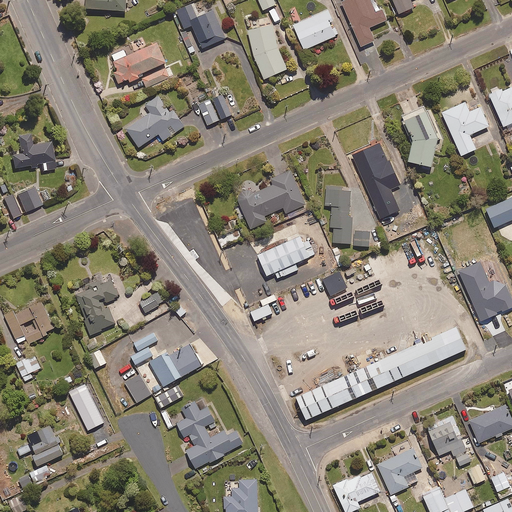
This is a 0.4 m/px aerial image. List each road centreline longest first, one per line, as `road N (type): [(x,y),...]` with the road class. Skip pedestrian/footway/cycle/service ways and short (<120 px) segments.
road 1 (residential): [(126,195),(511,25)]
road 2 (secondary): [(126,195),(242,358),(294,452)]
road 3 (residential): [(511,356),(294,452)]
road 4 (secondary): [(126,195),(88,134),(27,0)]
road 5 (residential): [(0,250),(126,195)]
